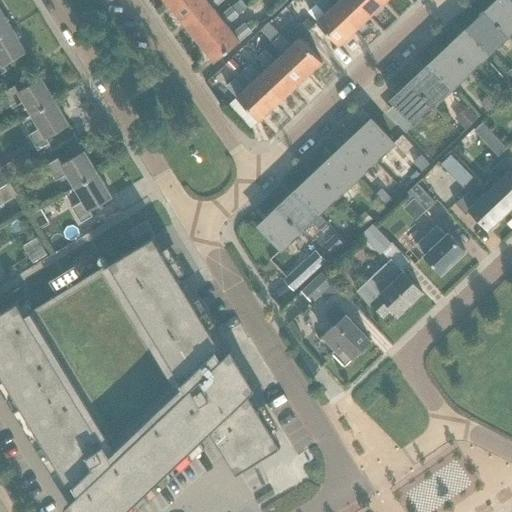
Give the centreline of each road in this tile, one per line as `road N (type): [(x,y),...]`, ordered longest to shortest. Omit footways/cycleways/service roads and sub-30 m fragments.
road 1 (unclassified): [(353,482),(193,236)]
road 2 (unclassified): [(193,236),(45,0)]
road 3 (residential): [(255,178),(445,0)]
road 4 (residential): [(450,427),(403,358),(511,258)]
road 5 (residential): [(255,178),(132,0)]
